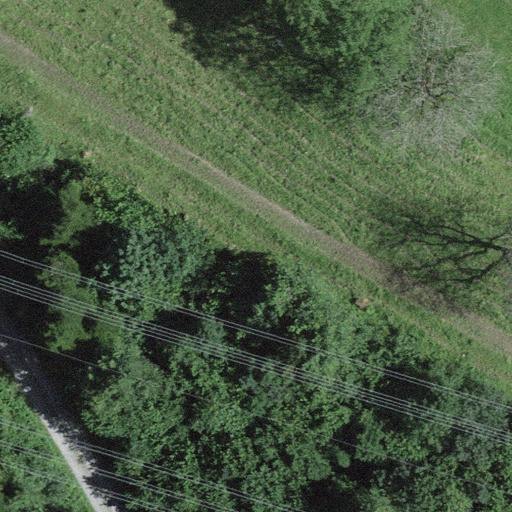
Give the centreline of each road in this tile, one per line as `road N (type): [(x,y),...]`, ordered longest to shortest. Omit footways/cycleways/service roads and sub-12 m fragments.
road 1 (track): [(0,38),(511,349)]
road 2 (track): [(77,511),(0,393)]
